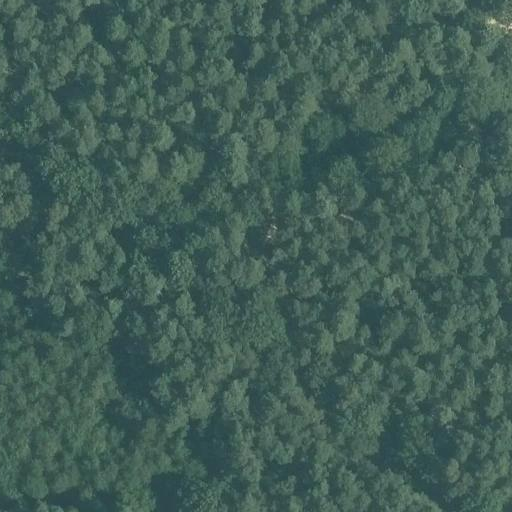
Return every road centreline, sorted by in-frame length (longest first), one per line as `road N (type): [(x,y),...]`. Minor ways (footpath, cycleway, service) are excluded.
road 1 (unclassified): [(437,511),(0,155)]
road 2 (unknown): [(140,269),(172,231),(198,217),(506,125)]
